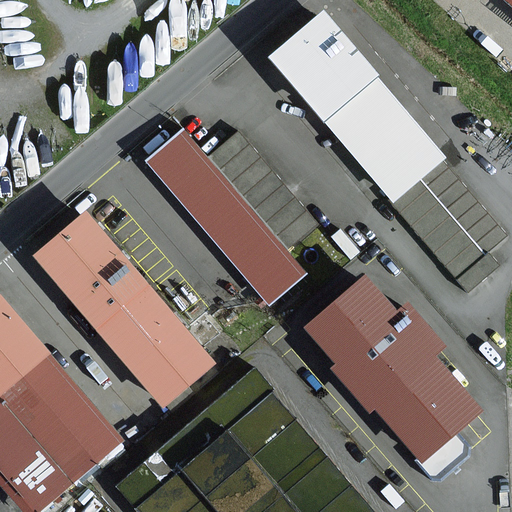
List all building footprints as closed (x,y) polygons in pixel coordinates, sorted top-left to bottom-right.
[(276,62),(317,110),(394,202),(442,161),(445,159),(323,15),(272,58),(276,62)] [(208,159),(184,130),(149,160),(270,304),(305,274),(285,251),(318,223),(238,134),(208,159)] [(485,252),(505,235),(442,161),(394,202),(467,289),(497,265),(485,252)] [(164,405),(213,363),(189,335),(182,327),(124,260),(86,215),(73,226),(37,256),(164,405)] [(395,315),(365,281),(311,327),(423,459),(481,409),(433,353),(443,345),(408,304),(395,315)] [(0,477),(29,511),(36,511),(71,483),(122,440),(90,402),(59,366),(0,295),(0,477)] [(141,511),(371,511),(256,374),(120,487),(141,511)]
